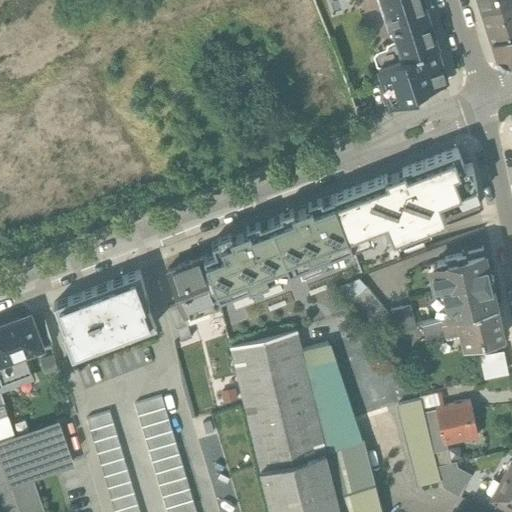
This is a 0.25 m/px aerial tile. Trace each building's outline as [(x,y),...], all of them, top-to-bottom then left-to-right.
[(343,0),(330,0),(316,6),(325,28),(350,18),(343,0)] [(422,0),(377,0),(386,29),(392,27),(427,14),(422,0)] [(477,0),(480,9),(505,0),(477,0)] [(511,0),(505,0),(480,9),(490,39),(511,31),(511,0)] [(427,14),(392,27),(397,44),(376,52),(377,54),(374,57),(377,64),(381,65),(381,67),(436,48),(437,47),(427,14)] [(365,20),(327,35),(337,60),(375,46),(365,20)] [(511,31),(490,39),(497,63),(511,57),(511,31)] [(381,67),(377,68),(390,106),(418,96),(416,91),(426,88),(426,87),(446,80),(436,48),(381,67)] [(332,195),(332,196),(347,236),(386,221),(392,238),(446,218),(439,201),(478,186),(470,164),(464,167),(457,147),(401,169),(402,170),(386,176),(386,175),(332,195)] [(270,220),(289,270),(352,246),(347,236),(332,196),(322,200),(321,197),(308,202),(309,205),(293,211),(292,208),(280,213),(281,217),(270,220)] [(203,256),(219,297),(289,270),(270,220),(260,224),(258,220),(246,225),(247,229),(231,235),(230,231),(217,236),(218,240),(211,243),(215,252),(203,256)] [(482,246),(461,251),(461,254),(444,258),(445,260),(435,263),(436,267),(428,268),(433,290),(441,288),(447,317),(496,305),(490,281),(493,273),(487,269),(482,246)] [(203,256),(167,270),(187,323),(209,315),(204,306),(220,300),(219,297),(203,256)] [(139,270),(53,304),(64,332),(63,334),(72,357),(154,325),(146,304),(148,304),(139,270)] [(388,313),(360,278),(339,286),(371,327),(388,313)] [(410,305),(391,310),(396,329),(415,324),(410,305)] [(447,317),(421,323),(424,336),(444,332),(446,339),(461,336),(463,346),(503,337),(499,321),(496,305),(447,317)] [(29,312),(0,323),(0,404),(5,402),(0,388),(0,383),(30,371),(22,353),(42,346),(29,312)] [(229,345),(260,470),(325,453),(299,348),(295,329),(229,345)] [(325,453),(360,436),(343,395),(326,341),(299,348),(325,453)] [(477,353),(482,376),(506,372),(501,348),(477,353)] [(195,511),(161,396),(135,404),(167,511),(195,511)] [(419,398),(397,404),(417,485),(439,479),(436,466),(432,451),(422,410),(419,398)] [(468,400),(437,406),(444,440),(462,436),(476,433),(468,400)] [(444,440),(437,406),(422,410),(432,451),(445,448),(444,440)] [(139,511),(109,411),(86,418),(114,511),(139,511)] [(57,421),(0,441),(0,456),(9,482),(71,460),(57,421)] [(338,511),(378,511),(360,436),(325,453),(338,511)] [(338,511),(325,453),(260,470),(270,511),(338,511)] [(511,460),(499,480),(493,476),(486,487),(486,490),(487,491),(511,507),(511,460)] [(455,461),(436,466),(439,479),(442,486),(457,495),(470,473),(463,469),(461,471),(458,469),(455,461)]
